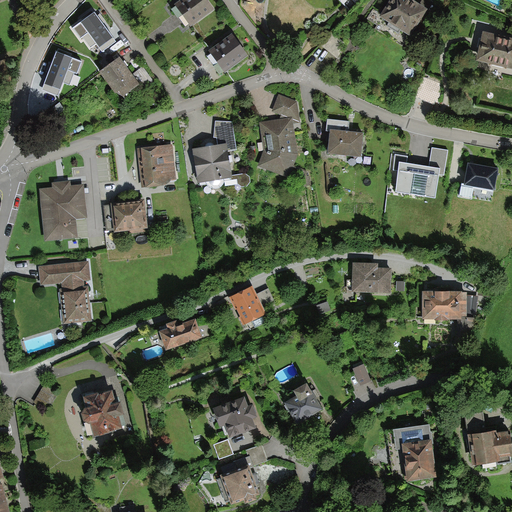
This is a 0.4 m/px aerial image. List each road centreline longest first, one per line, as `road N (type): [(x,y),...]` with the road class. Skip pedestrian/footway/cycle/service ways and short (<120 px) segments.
road 1 (residential): [(6,387),(66,354),(306,261),(351,256),(438,268)]
road 2 (residential): [(285,69),(10,169)]
road 3 (residential): [(292,508),(345,415),(366,396),(433,377),(511,380)]
road 4 (residential): [(285,69),(471,142),(511,144)]
road 5 (residential): [(10,169),(24,73),(43,33),(72,0)]
road 6 (residential): [(27,511),(6,387)]
